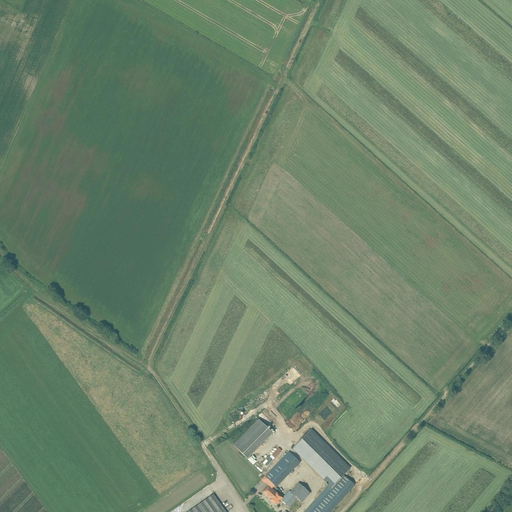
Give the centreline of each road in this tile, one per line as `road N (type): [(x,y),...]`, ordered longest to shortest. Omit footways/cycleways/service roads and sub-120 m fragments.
road 1 (track): [(147,367),(320,0)]
road 2 (track): [(0,250),(32,286),(147,367)]
